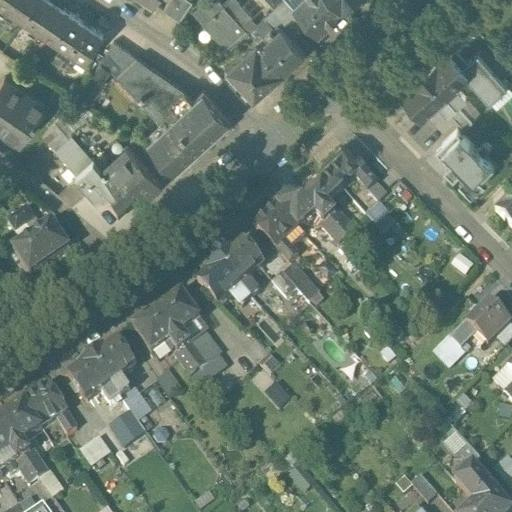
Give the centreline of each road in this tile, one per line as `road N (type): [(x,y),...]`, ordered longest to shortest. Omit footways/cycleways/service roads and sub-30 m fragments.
road 1 (residential): [(333,95),(511,274)]
road 2 (residential): [(276,142),(83,0)]
road 3 (tertiary): [(125,272),(276,142)]
road 4 (residential): [(0,163),(125,272)]
road 5 (tertiary): [(0,361),(125,272)]
road 6 (tertiary): [(333,95),(448,0)]
